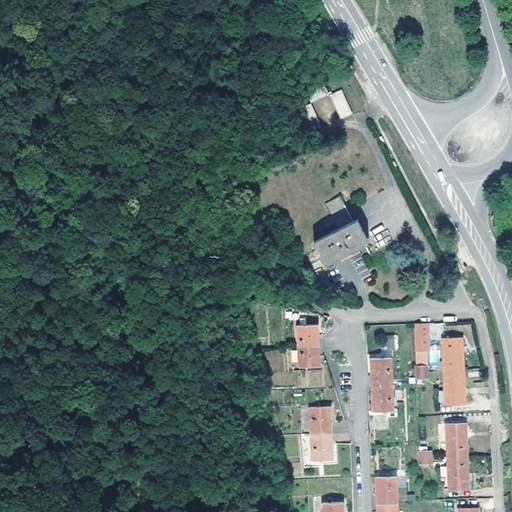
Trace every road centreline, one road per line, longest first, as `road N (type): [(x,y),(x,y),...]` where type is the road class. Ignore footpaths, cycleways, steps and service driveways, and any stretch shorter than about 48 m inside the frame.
road 1 (residential): [(365,511),(358,319),(465,312),(479,322),(492,388),(497,511)]
road 2 (track): [(374,318),(366,309),(0,196)]
road 3 (secondary): [(416,135),(339,0)]
road 4 (secondary): [(497,50),(475,100),(416,135)]
